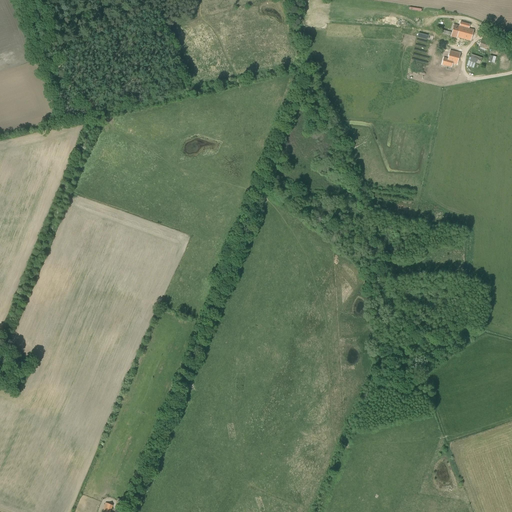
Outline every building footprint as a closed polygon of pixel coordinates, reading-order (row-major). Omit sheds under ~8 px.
[(455,44),(464,47),(466,40),(471,41),(474,30),(466,28),(468,24),(460,22),(459,26),(454,25),(450,37),(456,39),(455,44)] [(477,50),(485,53),(489,43),(481,40),(477,50)] [(447,62),(457,64),(460,53),(450,50),(447,62)] [(472,55),(469,65),(475,67),(476,63),(477,64),(480,57),(472,55)] [(510,70),(511,61),(503,59),(501,68),(510,70)] [(103,508),(102,511),(103,511),(110,511),(113,505),(106,502),(103,508)]
